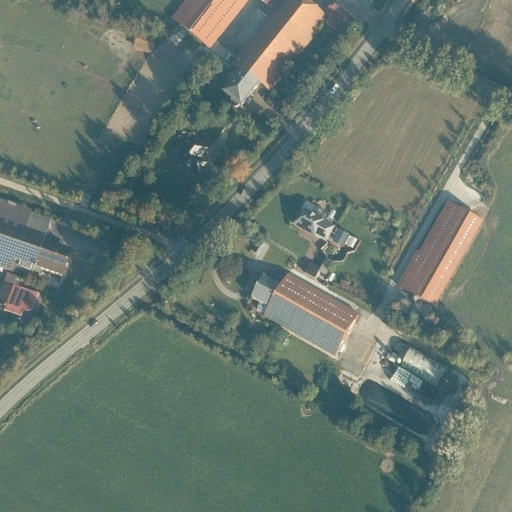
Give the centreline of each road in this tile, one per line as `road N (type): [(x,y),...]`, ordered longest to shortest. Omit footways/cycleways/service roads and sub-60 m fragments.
road 1 (secondary): [(403,0),(317,116),(187,250)]
road 2 (secondary): [(187,250),(0,411)]
road 3 (unclassified): [(187,250),(0,183)]
road 4 (track): [(511,97),(386,28)]
